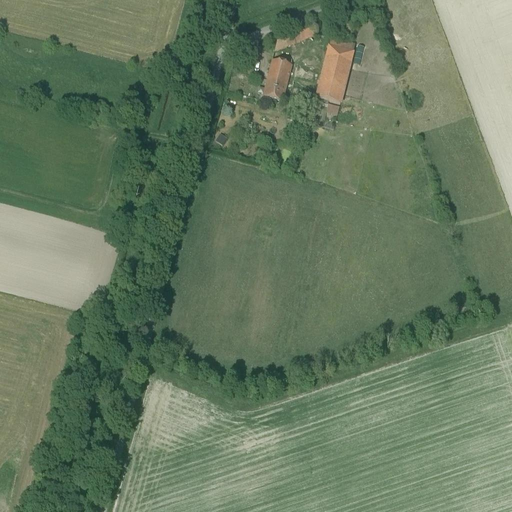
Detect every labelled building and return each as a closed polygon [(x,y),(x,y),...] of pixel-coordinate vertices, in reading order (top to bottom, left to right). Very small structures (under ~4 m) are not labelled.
[(312,24),(303,27),(308,40),(317,37),(312,24)] [(303,27),(281,35),(286,48),(308,40),(303,27)] [(286,48),(281,35),(277,37),(273,52),(286,48)] [(355,45),(331,39),(319,84),(343,90),(355,45)] [(291,67),(272,62),(266,82),(286,87),(287,84),(289,85),(289,82),(287,82),(288,81),(290,74),(291,67)] [(286,87),(266,82),(264,90),(262,98),(282,103),(286,87)] [(343,90),(319,84),(315,99),(339,105),(343,90)] [(339,108),(328,106),(326,114),(337,117),(339,108)] [(295,137),(290,140),(294,146),(299,143),(295,137)]
